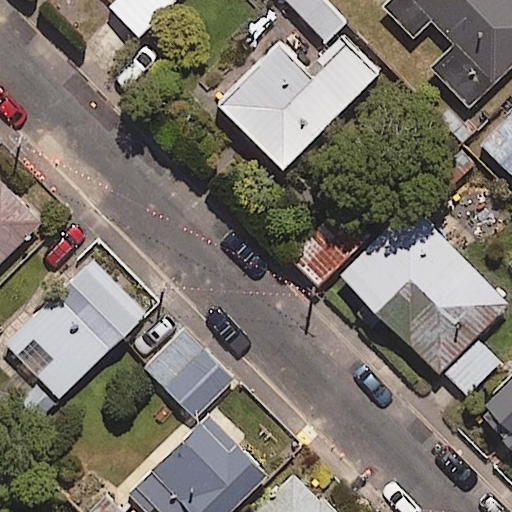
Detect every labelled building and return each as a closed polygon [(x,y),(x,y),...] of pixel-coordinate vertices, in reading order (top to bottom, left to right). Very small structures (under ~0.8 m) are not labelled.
[(181,0),(118,0),(112,6),(146,38),(181,0)] [(351,25),(326,0),(289,0),(332,43),(351,25)] [(511,0),(400,0),(390,10),(419,40),(437,22),(461,46),(437,71),(475,109),(511,71),(511,0)] [(387,73),(353,40),(317,77),(283,44),(223,104),(290,171),(387,73)] [(511,116),(485,143),(511,169),(511,116)] [(0,188),(0,269),(46,224),(5,183),(0,188)] [(361,250),(340,228),(302,265),(323,287),(361,250)] [(391,232),(347,278),(368,299),(356,310),(378,332),(390,321),(468,398),(504,361),(481,338),(511,307),(511,304),(451,244),(427,268),(391,232)] [(150,319),(98,262),(10,343),(62,400),(150,319)] [(237,381),(187,330),(148,367),(199,419),(237,381)] [(511,391),(487,417),(511,441),(511,391)] [(215,419),(135,498),(148,511),(159,511),(161,510),(163,511),(125,511),(107,494),(88,511),(239,511),(273,478),(215,419)] [(0,471),(10,462),(0,451),(0,471)] [(337,511),(300,475),(262,511),(337,511)]
